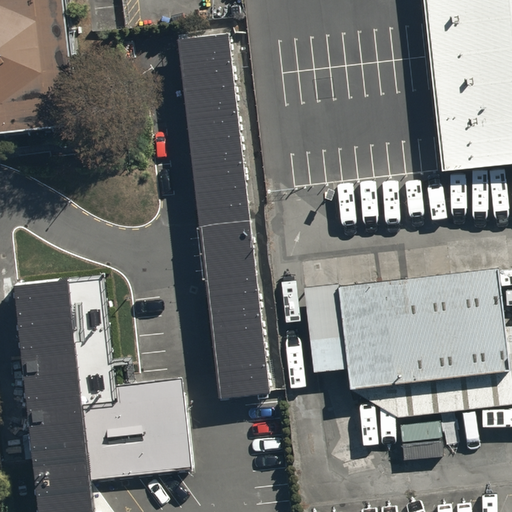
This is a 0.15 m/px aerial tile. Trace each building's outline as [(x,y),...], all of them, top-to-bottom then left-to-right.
[(64,0),(0,0),(0,126),(78,118),(64,0)] [(511,0),(421,0),(440,167),(511,159),(511,0)] [(225,29),(173,35),(216,391),(268,385),(225,29)] [(511,403),(511,342),(499,236),(299,261),(314,369),(345,367),(345,383),(395,420),(511,403)] [(68,273),(17,279),(41,511),(94,511),(91,478),(189,467),(179,372),(109,379),(99,282),(70,285),(68,273)] [(16,413),(0,415),(5,456),(21,454),(16,413)]
